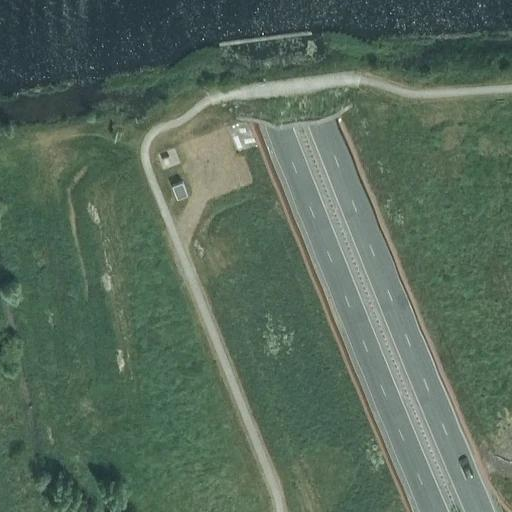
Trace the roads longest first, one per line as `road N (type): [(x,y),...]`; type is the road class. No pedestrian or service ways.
road 1 (trunk): [(479,511),(270,0)]
road 2 (trunk): [(225,0),(433,511)]
